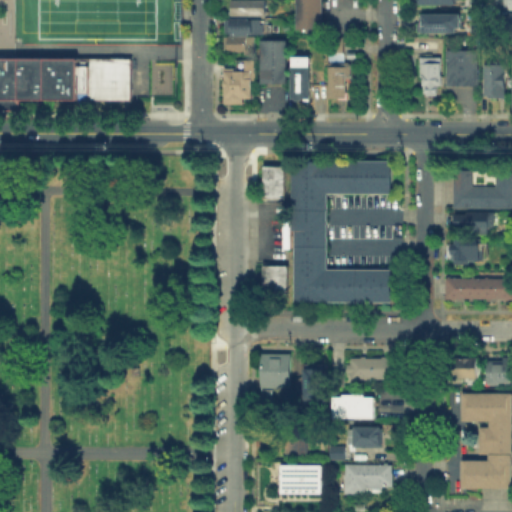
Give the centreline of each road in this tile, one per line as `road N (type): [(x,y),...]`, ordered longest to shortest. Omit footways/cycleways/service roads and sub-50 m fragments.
road 1 (residential): [(423,133),(422,511)]
road 2 (residential): [(232,132),(232,510)]
road 3 (tertiary): [(0,131),(199,132)]
road 4 (residential): [(232,327),(422,328)]
road 5 (tertiary): [(232,132),(385,132)]
road 6 (residential): [(199,0),(199,132)]
road 7 (residential): [(385,0),(385,132)]
